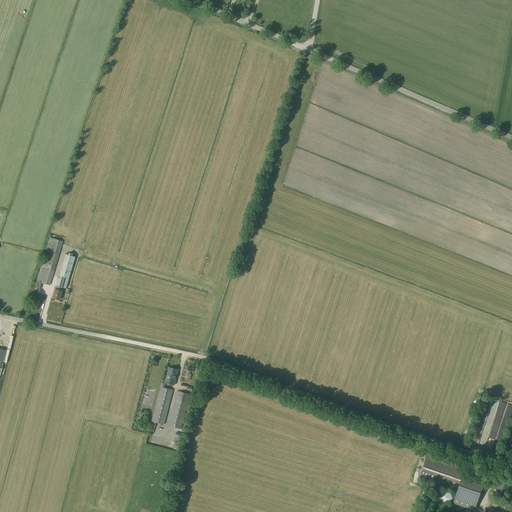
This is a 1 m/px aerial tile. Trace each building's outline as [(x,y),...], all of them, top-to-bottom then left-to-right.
[(278,0),(273,0),(269,9),(277,13),(278,12),(279,8),(280,8),(281,6),(280,5),(282,2),(279,0),(278,0)] [(49,237),(36,281),(42,283),(50,286),(63,242),(49,237)] [(65,254),(56,286),(62,288),(66,289),(75,257),(65,254)] [(54,289),(52,298),(58,300),(61,291),(62,288),(56,286),(54,289)] [(169,368),(165,383),(174,385),(178,370),(169,368)] [(152,422),(156,423),(164,425),(173,390),(165,388),(166,384),(162,383),(160,387),(152,422)] [(177,392),(169,426),(181,429),(190,395),(177,392)] [(474,424),(480,425),(483,411),(477,410),(474,424)] [(426,456),(419,478),(457,492),(463,475),(465,470),(426,456)] [(457,492),(453,503),(473,509),(482,481),(463,475),(457,492)] [(502,478),(495,493),(505,497),(511,482),(502,478)] [(434,500),(430,511),(436,511),(439,502),(434,500)]
